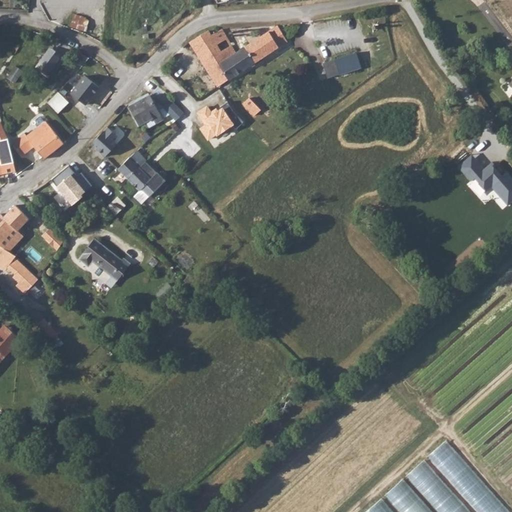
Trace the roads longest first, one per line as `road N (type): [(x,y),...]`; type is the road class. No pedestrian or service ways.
road 1 (residential): [(139,78),(191,28),(213,20),(382,0)]
road 2 (residential): [(0,203),(105,117),(139,78)]
road 3 (unclassified): [(0,20),(71,35),(139,78)]
